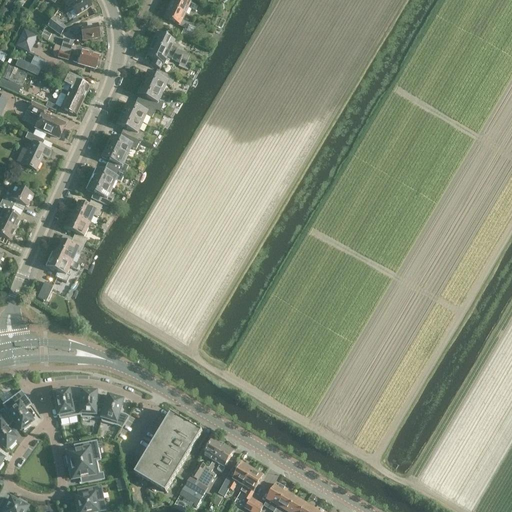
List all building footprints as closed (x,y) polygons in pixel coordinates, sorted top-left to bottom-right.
[(86,0),(81,0),(69,7),(65,10),(67,14),(72,11),(75,17),(91,7),(86,0)] [(197,7),(190,3),(182,0),(172,0),(172,1),(170,1),(167,7),(184,15),(187,8),(195,12),(197,7)] [(184,15),(167,7),(164,13),(166,14),(164,19),(179,26),(179,27),(186,30),(185,32),(183,30),(180,35),(189,40),(191,34),(190,34),(192,29),(188,27),(189,25),(182,21),(184,15)] [(47,26),(60,36),(65,28),(53,19),(47,26)] [(73,36),(80,34),(82,42),(99,39),(96,26),(79,29),(79,28),(72,31),(73,36)] [(36,37),(24,31),(16,46),(29,52),(36,37)] [(48,42),(51,35),(44,31),(41,38),(48,42)] [(187,62),(187,61),(189,57),(183,54),(184,54),(171,48),(174,41),(157,33),(157,34),(155,34),(153,39),(154,40),(151,45),(186,61),(186,62),(187,62)] [(63,39),(61,48),(55,45),(52,54),(54,56),(58,57),(58,58),(67,61),(73,42),(63,39)] [(159,69),(162,64),(163,65),(166,59),(179,64),(182,65),(185,64),(186,62),(186,61),(151,45),(149,49),(148,50),(146,54),(147,55),(146,57),(152,60),(150,65),(159,69)] [(98,57),(81,52),(75,51),(73,56),(80,57),(77,65),(94,70),(98,57)] [(34,66),(50,73),(53,66),(37,59),(34,66)] [(40,70),(19,61),(16,67),(37,77),(40,70)] [(167,71),(165,74),(177,79),(178,76),(167,71)] [(142,84),(162,94),(166,86),(171,88),(175,79),(159,72),(157,78),(147,73),(142,84)] [(61,90),(83,100),(89,87),(80,83),(82,79),(69,73),(67,77),(63,84),(64,85),(61,90)] [(0,80),(0,86),(17,95),(20,88),(1,79),(0,80)] [(162,94),(142,84),(137,95),(143,98),(141,103),(141,104),(155,111),(159,113),(163,104),(158,102),(162,94)] [(83,100),(61,90),(60,94),(65,96),(60,109),(76,116),(83,100)] [(0,114),(1,115),(8,98),(0,94),(0,114)] [(122,115),(142,124),(146,116),(152,119),(155,111),(141,104),(141,103),(139,102),(136,108),(127,104),(122,115)] [(39,118),(34,128),(58,139),(64,125),(44,116),(46,110),(31,103),(27,113),(39,118)] [(47,103),(45,107),(55,112),(57,107),(47,103)] [(142,124),(122,115),(117,126),(126,130),(123,135),(139,143),(140,143),(144,135),(138,132),(142,124)] [(24,139),(32,142),(27,151),(22,149),(16,162),(36,171),(43,157),(47,159),(51,151),(40,146),(43,140),(27,133),(24,139)] [(112,136),(106,147),(127,157),(130,149),(135,151),(139,143),(123,135),(121,140),(112,136)] [(108,168),(124,175),(128,167),(123,165),(127,157),(106,147),(101,158),(111,163),(108,168)] [(91,180),(111,189),(115,181),(120,183),(124,175),(108,168),(106,173),(96,169),(91,180)] [(111,189),(91,180),(86,191),(95,195),(93,201),(109,208),(113,199),(108,197),(111,189)] [(0,199),(0,201),(12,208),(15,202),(26,208),(32,196),(9,185),(2,200),(0,199)] [(0,203),(0,222),(16,230),(21,219),(10,214),(12,208),(0,201),(0,203)] [(88,207),(78,203),(74,211),(76,212),(74,217),(89,224),(93,216),(97,218),(102,207),(90,202),(88,207)] [(72,240),(84,245),(87,240),(83,238),(89,224),(74,217),(71,215),(64,230),(75,234),(72,240)] [(16,230),(0,222),(0,236),(10,241),(16,230)] [(84,245),(72,240),(70,245),(60,241),(56,248),(58,249),(55,254),(55,255),(71,263),(72,262),(75,255),(79,256),(84,245)] [(76,271),(79,266),(72,262),(71,263),(55,255),(55,254),(52,253),(46,267),(57,272),(54,278),(66,283),(69,277),(65,276),(69,267),(76,271)] [(45,283),(37,298),(46,303),(54,287),(45,283)] [(54,395),(59,420),(76,416),(77,402),(70,404),(67,392),(65,392),(64,390),(56,392),(57,394),(54,395)] [(97,420),(102,406),(94,405),(95,393),(92,393),(92,391),(84,391),(84,393),(81,393),(81,402),(77,402),(76,416),(80,416),(80,418),(95,419),(95,420),(97,420)] [(31,405),(21,392),(2,405),(20,431),(22,429),(24,431),(30,426),(29,424),(31,423),(27,417),(27,416),(23,411),(31,405)] [(121,430),(129,417),(125,415),(118,413),(121,401),(119,401),(119,399),(111,396),(111,398),(108,398),(105,407),(102,406),(97,420),(101,421),(100,423),(118,428),(121,430)] [(0,444),(5,450),(7,448),(9,449),(15,443),(13,442),(15,440),(10,435),(10,434),(6,429),(12,423),(3,410),(0,411),(0,444)] [(171,415),(145,457),(135,474),(166,493),(202,433),(203,433),(202,432),(172,414),(171,414),(171,415)] [(220,457),(226,447),(214,440),(205,455),(206,455),(197,469),(203,473),(207,467),(209,468),(214,461),(217,455),(220,457)] [(69,465),(69,467),(96,462),(100,461),(96,441),(79,445),(81,451),(74,452),(74,453),(67,454),(67,457),(65,457),(67,465),(69,465)] [(235,452),(234,452),(226,447),(220,457),(217,455),(214,461),(209,468),(207,467),(203,473),(197,469),(188,484),(187,483),(180,496),(179,495),(174,505),(177,506),(182,497),(192,503),(195,505),(194,507),(196,508),(217,476),(211,473),(214,468),(213,467),(215,465),(216,463),(220,466),(218,470),(222,473),(235,452)] [(99,474),(96,462),(69,467),(70,469),(68,470),(69,478),(71,477),(72,480),(79,479),(86,478),(87,484),(104,480),(102,473),(99,474)] [(238,483),(244,487),(254,471),(243,464),(232,482),(227,479),(218,494),(224,498),(229,489),(233,492),(238,483)] [(244,499),(249,502),(244,509),(250,511),(251,511),(258,501),(252,497),(254,493),(264,477),(254,471),(244,487),(241,492),(247,495),(244,499)] [(278,484),(266,504),(264,507),(272,511),(275,511),(289,490),(278,484)] [(77,506),(75,507),(76,511),(99,511),(98,502),(104,501),(101,486),(76,491),(78,498),(76,498),(77,506)] [(289,490),(275,511),(289,511),(298,498),(289,492),(290,491),(289,490)] [(220,507),(224,499),(218,496),(213,503),(220,507)] [(289,511),(303,511),(308,504),(298,498),(289,511)] [(3,499),(0,504),(0,511),(24,511),(26,509),(25,508),(26,506),(18,502),(17,504),(10,500),(9,502),(3,499)] [(258,501),(251,511),(259,511),(265,505),(258,501)]
